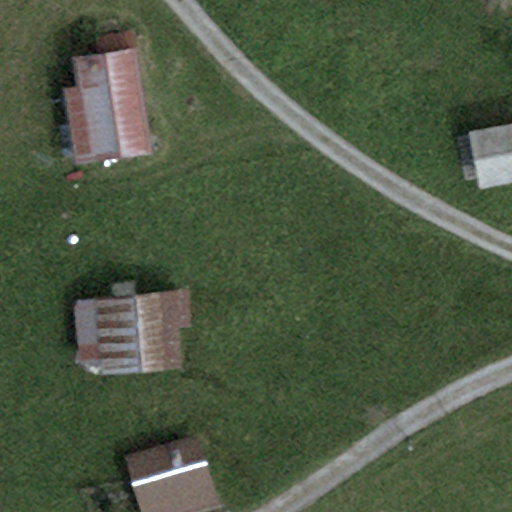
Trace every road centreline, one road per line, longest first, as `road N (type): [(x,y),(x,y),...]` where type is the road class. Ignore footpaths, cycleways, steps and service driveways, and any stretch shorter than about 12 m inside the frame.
road 1 (track): [(180,0),(344,151),(443,214),(511,246)]
road 2 (track): [(272,511),(433,405),(511,370)]
